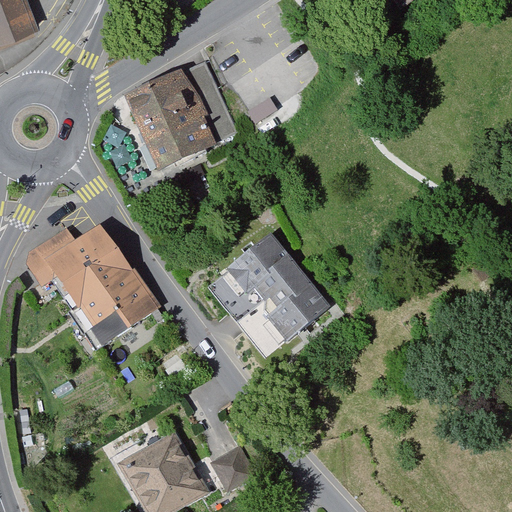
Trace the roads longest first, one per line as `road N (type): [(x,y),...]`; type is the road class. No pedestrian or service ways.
road 1 (residential): [(66,152),(220,363),(345,511)]
road 2 (tertiary): [(249,0),(70,109)]
